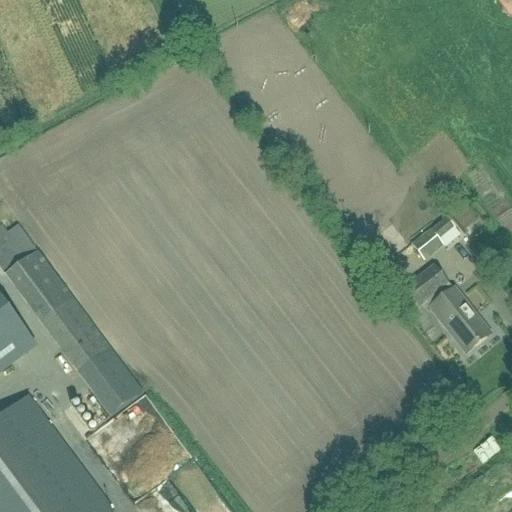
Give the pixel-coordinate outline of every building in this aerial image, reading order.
[(498,0),(496,1),(510,21),(511,19),(511,7),(506,0),(498,0)] [(422,264),(442,248),(439,243),(454,231),(446,222),(430,233),(410,248),(422,264)] [(370,244),(368,242),(355,226),(346,233),(359,249),(361,251),(370,244)] [(0,272),(39,325),(108,420),(141,397),(71,301),(18,228),(10,234),(5,227),(2,228),(2,227),(0,228),(0,272)] [(451,294),(433,271),(405,293),(419,310),(425,305),(429,311),(429,312),(465,356),(485,339),(470,321),(474,318),(453,292),(451,294)] [(0,327),(0,375),(23,358),(0,327)] [(110,511),(27,400),(0,419),(0,511),(110,511)]
